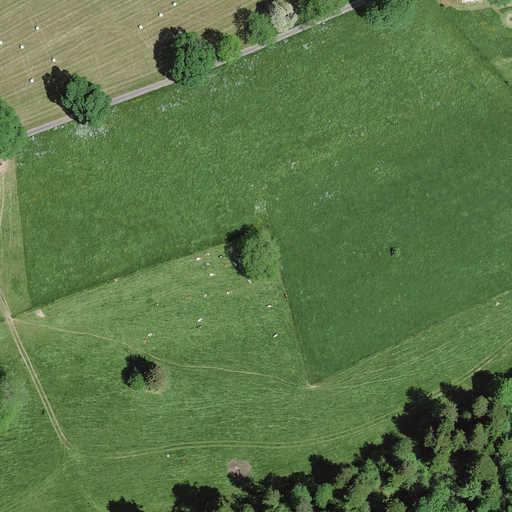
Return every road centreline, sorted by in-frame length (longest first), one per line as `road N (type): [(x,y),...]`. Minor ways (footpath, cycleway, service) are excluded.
road 1 (unclassified): [(0,144),(368,0)]
road 2 (track): [(106,511),(77,480),(0,299)]
